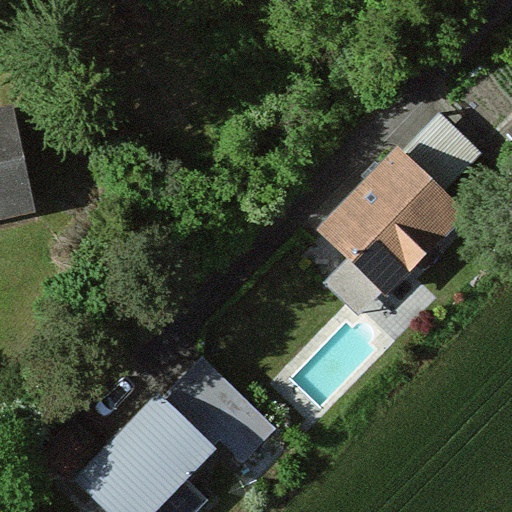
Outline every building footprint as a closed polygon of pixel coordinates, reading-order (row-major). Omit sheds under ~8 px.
[(0,223),(25,218),(3,109),(0,109),(0,223)] [(393,158),(388,153),(307,236),(376,303),(457,220),(435,199),(473,160),(432,119),(393,158)] [(511,126),(494,143),(511,163),(511,126)] [(477,260),(459,243),(417,287),(435,304),(477,260)] [(276,429),(201,357),(168,391),(243,463),(276,429)] [(156,511),(208,457),(147,400),(66,486),(84,503),(75,511),(156,511)] [(82,460),(55,434),(29,461),(56,487),(82,460)]
